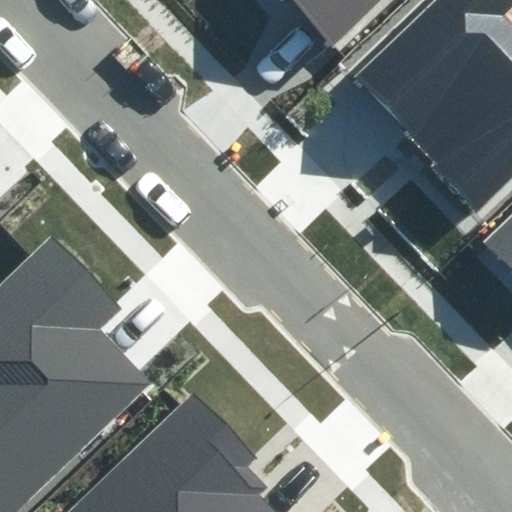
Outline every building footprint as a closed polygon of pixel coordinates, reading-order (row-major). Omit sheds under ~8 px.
[(286,0),(335,50),(387,0),(286,0)] [(429,0),(345,79),(474,217),(511,181),(511,21),(499,8),(508,0),(429,0)] [(511,209),(475,244),(511,281),(511,209)] [(0,511),(11,511),(141,382),(93,334),(121,306),(47,233),(0,279),(0,511)] [(268,511),(246,490),(268,469),(194,396),(79,511),(268,511)]
